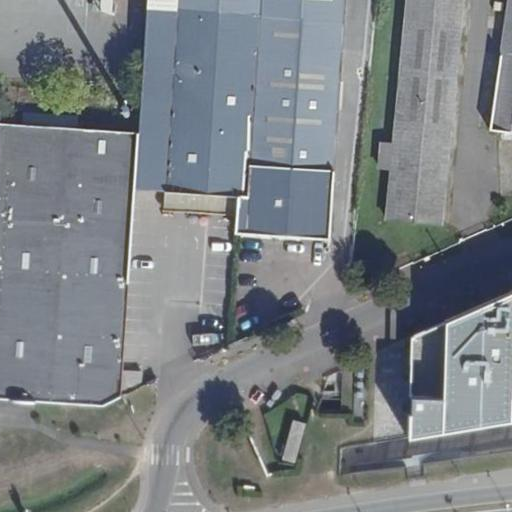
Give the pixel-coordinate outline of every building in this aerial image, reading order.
[(300,228),(326,230),(342,0),(148,0),(148,5),(139,134),(135,186),(185,190),(247,195),(245,232),(299,236),(300,228)] [(384,218),(440,224),(461,0),(405,0),(391,141),(381,141),(378,167),(389,169),(384,218)] [(511,0),(507,0),(489,128),(511,131),(511,0)] [(29,123),(70,122),(70,114),(28,114),(29,123)] [(1,198),(10,199),(14,126),(0,124),(0,155),(3,156),(1,198)] [(121,394),(129,277),(135,186),(139,134),(14,126),(10,199),(1,198),(0,198),(0,400),(95,408),(121,394)] [(299,236),(326,238),(326,230),(300,228),(299,236)] [(511,289),(324,373),(323,482),(511,454),(511,289)] [(282,458),(296,462),(306,422),(293,418),(282,458)]
